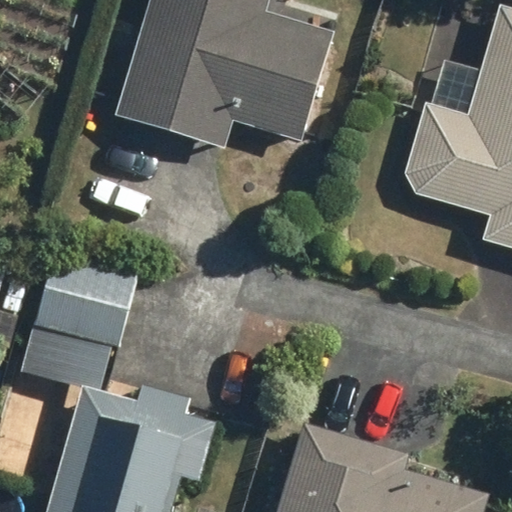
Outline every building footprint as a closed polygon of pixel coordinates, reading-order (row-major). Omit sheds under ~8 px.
[(0,0),(0,65),(51,81),(76,0),(0,0)] [(140,0),(106,113),(216,147),(225,118),(292,139),(332,7),(309,0),(140,0)] [(482,214),(475,239),(511,249),(511,11),(491,6),(473,70),(438,60),(426,104),(417,102),(397,174),(413,178),(409,194),(482,214)] [(130,275),(50,252),(29,323),(109,346),(130,275)] [(75,387),(39,511),(151,511),(163,474),(191,482),(208,422),(177,413),(182,397),(135,384),(130,403),(75,387)] [(473,511),(479,494),(396,469),(401,454),(297,423),(269,511),(473,511)]
